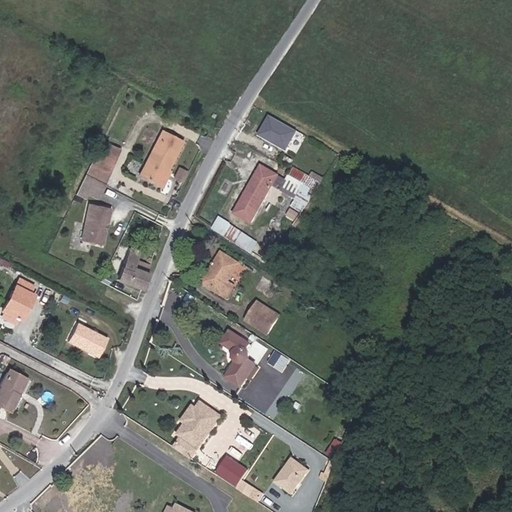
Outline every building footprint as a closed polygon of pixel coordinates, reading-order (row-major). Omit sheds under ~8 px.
[(164,169),(167,171),(181,145),(162,134),(140,178),(155,185),(164,169)] [(117,153),(108,148),(92,180),(102,185),(117,153)] [(305,153),(297,167),(302,170),(310,155),(305,153)] [(279,175),(261,166),(240,205),(256,214),(279,175)] [(170,173),(167,171),(164,169),(155,185),(162,189),(170,173)] [(294,201),(304,207),(310,197),(308,194),(310,190),(313,192),(318,185),(294,170),(289,177),(303,186),(294,201)] [(110,207),(85,202),(77,238),(102,244),(105,229),(104,226),(104,224),(107,222),(110,207)] [(66,216),(63,222),(71,226),(74,220),(66,216)] [(221,218),(213,231),(222,237),(229,226),(231,224),(221,218)] [(229,226),(222,237),(245,251),(252,240),(229,226)] [(116,279),(139,288),(147,267),(133,261),(137,252),(128,248),(116,279)] [(221,254),(211,270),(214,272),(207,284),(219,292),(217,294),(226,300),(235,286),(229,282),(239,266),(221,254)] [(214,272),(211,270),(201,284),(217,294),(219,292),(207,284),(214,272)] [(4,307),(23,317),(34,293),(30,291),(32,285),(18,278),(4,307)] [(268,335),(279,318),(259,304),(247,322),(268,335)] [(20,322),(23,317),(4,307),(1,312),(20,322)] [(98,356),(108,338),(78,322),(68,340),(98,356)] [(250,346),(231,333),(223,346),(233,353),(232,355),(232,357),(233,360),(234,363),(236,365),(227,378),(241,388),(256,366),(251,363),(253,360),(253,358),(253,355),(251,351),(249,348),(250,346)] [(270,364),(285,369),(290,356),(275,351),(270,364)] [(15,392),(23,376),(8,368),(1,384),(3,385),(0,390),(0,405),(9,410),(18,393),(15,392)] [(199,462),(230,417),(215,407),(205,406),(202,410),(196,411),(191,418),(193,424),(178,447),(199,462)] [(232,460),(224,455),(220,461),(228,467),(232,460)] [(294,492),(311,468),(294,455),(284,469),(288,471),(280,482),(294,492)] [(135,480),(109,456),(88,480),(111,503),(135,480)] [(280,482),(288,471),(284,469),(276,480),(280,482)]
